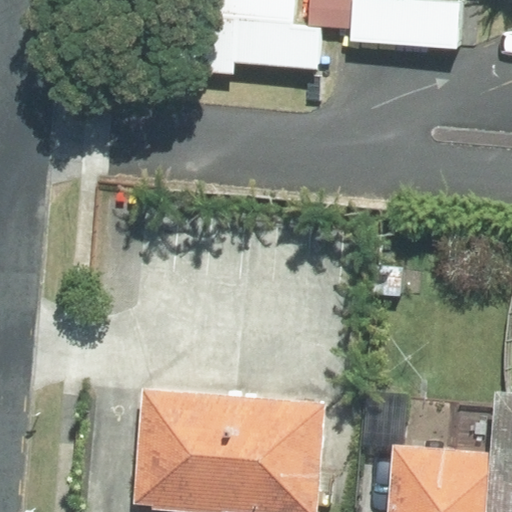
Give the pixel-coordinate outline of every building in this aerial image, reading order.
[(233,66),(315,71),(318,29),(291,27),(292,0),(196,0),(191,73),(232,76),(233,66)] [(460,1),(442,0),(308,0),(307,26),(347,29),(346,43),(457,51),(460,1)] [(312,511),(322,405),(141,389),(130,506),(197,511),(312,511)] [(511,511),(511,395),(491,394),(487,454),(481,511),(511,511)] [(481,511),(487,454),(390,445),(384,511),(481,511)]
